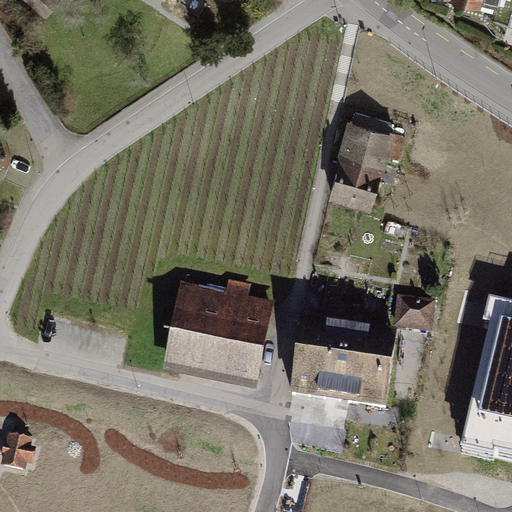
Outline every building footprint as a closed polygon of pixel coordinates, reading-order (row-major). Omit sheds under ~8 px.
[(62,1),(60,0),(28,0),(47,18),(62,1)] [(444,0),(480,10),(482,2),(497,6),(498,0),(444,0)] [(511,0),(498,0),(497,6),(492,22),(507,27),(511,17),(511,16),(511,0)] [(397,125),(355,112),(353,122),(350,121),(339,160),(341,161),(384,175),(387,176),(396,135),(394,134),(397,125)] [(384,175),(341,161),(331,200),(375,213),(384,175)] [(274,302),(184,285),(170,364),(260,380),(274,302)] [(436,302),(399,298),(395,330),(432,334),(436,302)] [(459,446),(511,458),(511,304),(495,301),(459,446)] [(403,340),(304,325),(291,401),(391,413),(403,340)] [(5,429),(0,455),(0,467),(38,475),(45,437),(5,429)] [(293,511),(334,511),(339,482),(299,475),(293,511)]
